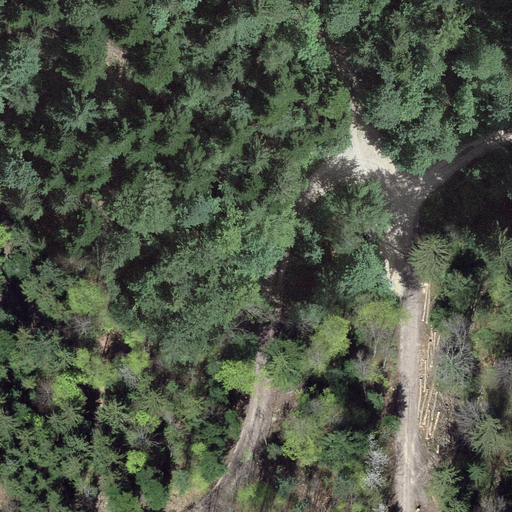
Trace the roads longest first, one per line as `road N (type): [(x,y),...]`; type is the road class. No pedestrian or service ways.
road 1 (track): [(369,140),(334,159),(290,207),(276,255),(257,417),(238,468),(201,511)]
road 2 (track): [(395,203),(410,298),(402,511)]
road 3 (track): [(369,140),(307,0)]
road 4 (track): [(511,130),(395,203)]
